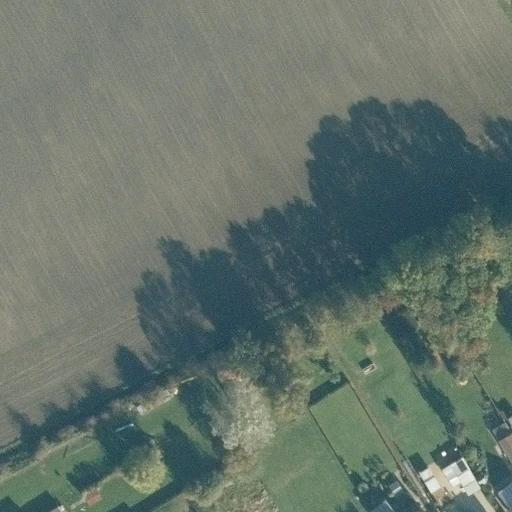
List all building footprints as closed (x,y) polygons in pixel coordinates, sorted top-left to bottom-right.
[(397,312),(404,331),(420,326),(413,306),(397,312)] [(504,420),(491,428),(497,438),(496,439),(511,464),(511,431),(511,430),(504,420)] [(467,494),(480,487),(461,455),(440,467),(447,479),(448,478),(450,481),(457,477),(467,494)] [(393,496),(403,490),(392,471),(382,477),(393,496)] [(511,511),(511,478),(500,487),(511,502),(505,508),(506,511),(511,511)] [(96,486),(80,494),(87,505),(102,497),(96,486)] [(386,511),(423,511),(413,499),(396,511),(393,507),(386,511)] [(156,511),(178,511),(179,511),(173,501),(156,511)]
